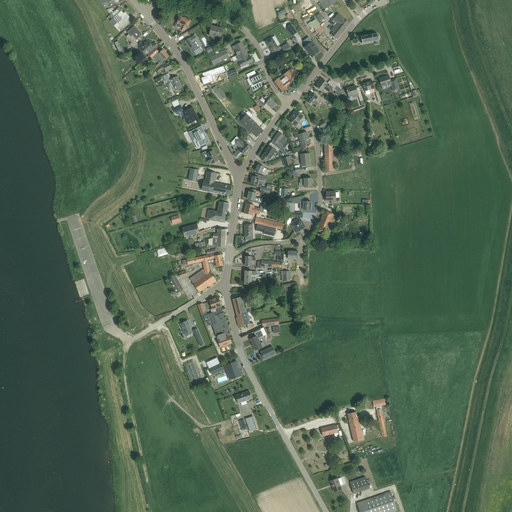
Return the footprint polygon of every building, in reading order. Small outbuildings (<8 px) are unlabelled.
[(324,10),(327,8),(328,8),(338,2),(336,0),(318,0),(320,3),(324,10)] [(126,21),(130,17),(127,14),(125,16),(121,11),(113,18),(120,26),(122,29),(128,24),(126,21)] [(337,22),(333,28),(331,31),(333,32),(331,35),(336,39),(349,22),(338,14),(333,19),(337,22)] [(180,15),(179,18),(177,23),(175,27),(180,29),(184,31),(186,27),(187,27),(190,20),(180,15)] [(324,31),(315,19),(311,22),(307,24),(311,29),(310,30),(315,37),(324,31)] [(291,24),(286,28),(292,36),(297,32),(291,24)] [(138,42),(141,39),(139,36),(142,34),(133,25),(126,32),(130,36),(131,34),(138,42)] [(209,36),(220,38),(223,28),(211,26),(209,36)] [(187,31),(183,35),(186,39),(191,35),(187,31)] [(378,41),(377,40),(379,39),(380,38),(379,38),(378,36),(379,35),(378,35),(376,34),(377,33),(376,33),(376,34),(374,34),(373,34),(373,35),(370,35),(370,34),(370,35),(366,36),(366,35),(365,35),(365,36),(361,37),(361,36),(360,37),(361,37),(362,43),(362,44),(362,43),(367,42),(367,43),(367,42),(371,42),(371,43),(372,42),(375,41),(375,45),(379,44),(378,41)] [(192,52),(198,48),(194,42),(197,40),(194,35),(185,41),(192,52)] [(272,52),(276,50),(279,48),(277,46),(280,44),(275,36),(272,37),(265,41),(272,52)] [(123,54),(117,40),(113,42),(119,55),(123,54)] [(147,41),(140,48),(146,55),(148,53),(155,48),(158,46),(155,42),(151,45),(147,41)] [(241,42),(232,47),(234,51),(235,51),(237,56),(235,56),(237,60),(242,58),(248,55),(246,51),(245,52),(241,42)] [(311,42),(304,47),(311,56),(314,54),(314,55),(319,52),(311,42)] [(281,47),(284,53),(291,49),(288,43),(281,47)] [(155,49),(149,54),(152,57),(155,55),(162,63),(169,56),(163,49),(158,53),(158,52),(155,49)] [(222,61),(229,57),(225,50),(219,53),(222,61)] [(241,68),(253,62),(251,56),(249,57),(248,55),(242,58),(237,60),(238,63),(241,68)] [(169,63),(167,64),(166,64),(165,62),(162,64),(156,68),(159,72),(164,68),(166,71),(172,68),(169,63)] [(204,77),(201,78),(204,85),(214,82),(212,76),(226,71),(223,66),(202,73),(203,76),(204,76),(204,77)] [(289,70),(279,79),(278,78),(274,81),(282,92),(286,88),(301,76),(296,70),(295,70),(293,68),(289,71),(289,70)] [(228,72),(230,78),(238,75),(236,69),(228,72)] [(254,71),(246,75),(247,75),(248,78),(250,78),(251,80),(252,82),(253,84),(253,85),(250,86),(253,91),(262,86),(261,84),(260,83),(260,82),(262,81),(261,79),(259,75),(259,73),(258,73),(256,74),(254,71)] [(173,87),(175,91),(182,87),(176,77),(171,79),(168,73),(162,76),(165,82),(169,80),(171,83),(169,84),(171,88),(173,87)] [(379,79),(380,81),(382,89),(391,86),(393,92),(399,90),(396,79),(390,81),(388,76),(379,79)] [(326,94),(328,91),(328,92),(332,87),(328,84),(321,79),(315,87),(322,92),(323,91),(326,94)] [(381,101),(376,84),(376,82),(373,83),(372,81),(362,84),(365,91),(366,94),(367,95),(368,95),(369,94),(370,94),(370,93),(369,90),(374,88),(378,102),(381,101)] [(216,86),(214,87),(212,89),(214,92),(221,100),(226,96),(220,88),(218,89),(216,86)] [(360,102),(363,101),(362,95),(358,96),(356,88),(356,86),(346,89),(348,96),(349,99),(358,97),(360,102)] [(315,101),(318,97),(317,97),(313,94),(311,92),(305,101),(312,105),(315,108),(318,104),(315,101)] [(266,95),(264,98),(268,101),(266,103),(272,109),(276,104),(270,98),(270,99),(266,95)] [(319,95),(317,97),(318,97),(327,104),(329,102),(319,95)] [(261,108),(262,106),(263,107),(265,105),(257,98),(255,100),(257,102),(256,103),(261,108)] [(183,112),(189,124),(198,119),(192,107),(183,112)] [(296,110),(292,114),(293,115),(288,120),(295,126),(303,117),(296,110)] [(250,134),(252,133),(257,137),(263,131),(243,112),(235,120),(250,134)] [(197,128),(189,132),(193,139),(197,139),(201,147),(206,144),(206,143),(208,142),(203,132),(200,134),(197,128)] [(299,137),(300,141),(308,138),(306,132),(300,134),(299,131),(293,133),(295,138),(299,137)] [(278,152),(279,150),(284,156),(288,155),(282,147),(285,143),(281,139),(283,136),(279,132),(273,140),(276,143),(274,145),(278,148),(276,150),(278,152)] [(305,148),(304,146),(310,144),(308,138),(300,141),(302,146),(298,148),(299,150),(305,148)] [(238,150),(233,155),(239,161),(244,155),(244,156),(251,148),(245,143),(244,144),(239,139),(235,143),(240,148),(239,150),(238,150)] [(325,172),(333,171),(335,171),(335,167),(333,167),(333,163),(338,163),(337,151),(336,151),(336,148),(332,148),(332,144),(325,144),(325,172)] [(272,154),(274,150),(269,146),(260,159),(266,162),(267,160),(269,162),(270,160),(271,161),(272,159),(273,160),(275,156),(272,154)] [(213,151),(212,151),(206,154),(208,157),(207,158),(209,164),(211,163),(211,164),(219,160),(216,154),(215,155),(213,151)] [(300,154),(302,165),(310,165),(309,154),(300,154)] [(290,156),(282,159),(284,167),(292,165),(291,162),(290,159),(291,159),(290,156)] [(255,171),(261,174),(264,175),(268,175),(270,171),(258,164),(255,171)] [(189,180),(196,181),(198,170),(191,168),(189,180)] [(204,181),(202,191),(230,196),(232,186),(214,183),(216,173),(207,171),(205,181),(204,181)] [(268,175),(264,175),(264,176),(263,176),(260,175),(259,178),(252,176),(250,184),(257,185),(262,186),(264,179),(266,180),(268,175)] [(300,187),(304,187),(311,186),(311,178),(304,178),(304,179),(300,179),(300,187)] [(267,184),(266,188),(261,187),(260,191),(270,193),(271,185),(267,184)] [(288,189),(280,188),(280,197),(287,197),(288,189)] [(251,192),(249,192),(247,199),(254,201),(257,201),(258,198),(255,197),(256,190),(252,189),(251,192)] [(331,204),(333,204),(340,204),(339,198),(336,198),(336,192),(326,192),(326,201),(331,200),(331,204)] [(292,199),(292,203),(298,204),(299,204),(299,209),(310,210),(311,202),(305,202),(305,198),(298,198),(298,199),(292,199)] [(229,203),(219,202),(217,212),(207,210),(206,218),(225,221),(225,222),(229,203)] [(244,213),(252,215),(253,213),(259,214),(260,208),(254,207),(254,205),(246,203),(244,213)] [(317,230),(325,234),(329,223),(333,225),(336,216),(333,215),(333,214),(324,211),(317,230)] [(179,216),(173,217),(171,218),(172,224),(175,224),(181,222),(179,216)] [(282,229),(284,224),(264,219),(263,220),(256,218),(255,223),(282,229)] [(290,225),(293,229),(296,233),(305,227),(299,218),(290,225)] [(184,237),(199,233),(197,224),(182,228),(184,237)] [(245,237),(253,236),(252,224),(244,225),(245,237)] [(275,236),(277,229),(257,224),(256,230),(264,232),(263,233),(275,236)] [(213,238),(225,238),(225,230),(217,229),(217,234),(213,234),(213,238)] [(217,245),(217,247),(224,247),(225,238),(213,238),(212,245),(217,245)] [(284,254),(283,263),(290,263),(290,259),(296,259),(296,252),(288,252),(288,255),(284,254)] [(216,253),(206,255),(207,260),(215,259),(213,259),(214,262),(216,263),(216,267),(223,265),(221,255),(217,255),(216,253)] [(210,272),(207,260),(206,255),(182,260),(183,265),(203,261),(204,268),(189,278),(199,292),(208,286),(209,286),(216,281),(210,272)] [(251,260),(255,260),(256,257),(251,257),(245,256),(245,266),(251,266),(251,260)] [(290,281),(290,271),(281,271),(281,282),(290,281)] [(175,275),(168,279),(174,293),(182,289),(175,275)] [(251,289),(263,287),(263,284),(257,285),(255,284),(256,278),(244,278),(244,284),(251,285),(251,289)] [(208,314),(206,315),(203,316),(206,323),(208,322),(211,321),(212,325),(219,346),(220,347),(232,343),(229,335),(227,332),(229,332),(229,331),(230,331),(226,318),(226,317),(225,317),(224,313),(223,313),(221,306),(218,297),(209,300),(212,309),(210,309),(212,313),(208,314)] [(247,324),(248,328),(254,326),(253,323),(250,323),(247,312),(246,307),(244,308),(241,297),(232,299),(237,318),(236,318),(238,327),(247,324)] [(198,305),(201,313),(202,316),(203,316),(206,315),(205,312),(202,303),(198,305)] [(180,324),(185,336),(192,333),(187,321),(180,324)] [(193,330),(196,336),(198,340),(201,339),(197,328),(193,330)] [(262,348),(262,346),(258,338),(264,336),(261,330),(254,333),(256,336),(249,339),(252,344),(251,344),(253,346),(255,351),(262,348)] [(272,346),(260,352),(263,359),(276,354),(272,346)] [(209,368),(220,363),(217,358),(206,363),(209,368)] [(231,370),(234,378),(241,375),(238,367),(238,368),(237,367),(238,366),(236,362),(225,365),(227,371),(231,370)] [(222,363),(209,368),(211,374),(224,369),(222,363)] [(235,396),(238,403),(252,399),(249,391),(235,396)] [(376,407),(382,406),(389,404),(387,398),(372,401),(374,408),(376,407)] [(383,416),(381,409),(376,410),(382,437),(387,436),(384,422),(385,422),(384,416),(383,416)] [(357,417),(356,412),(348,414),(354,442),(363,440),(358,417),(357,417)] [(250,416),(243,418),(245,422),(247,429),(247,430),(250,429),(249,427),(253,425),(250,416)] [(338,432),(337,424),(322,428),(324,435),(338,432)] [(369,488),(366,477),(350,482),(353,494),(369,488)] [(334,492),(336,491),(341,489),(337,478),(330,481),(334,492)] [(392,511),(397,511),(390,492),(357,503),(359,511),(392,511)]
